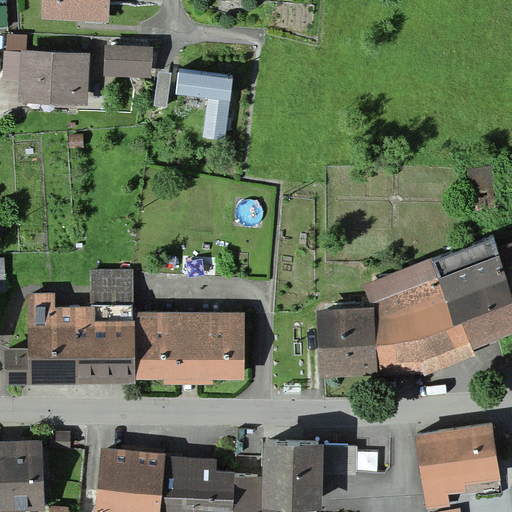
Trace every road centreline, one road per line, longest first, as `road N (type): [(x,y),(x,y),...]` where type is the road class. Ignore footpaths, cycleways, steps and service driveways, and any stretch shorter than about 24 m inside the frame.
road 1 (tertiary): [(0,407),(264,411),(475,403),(511,414)]
road 2 (residential): [(259,41),(166,34),(167,0)]
